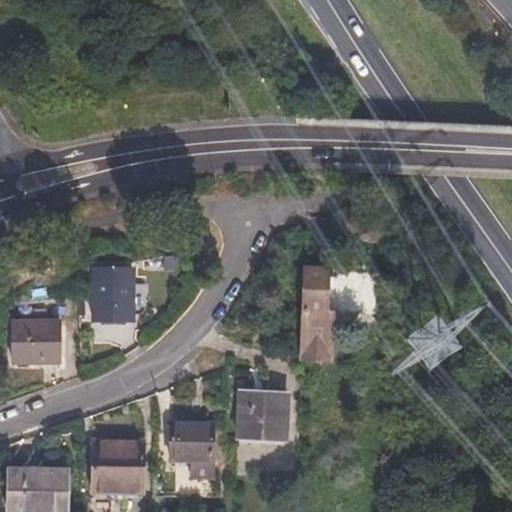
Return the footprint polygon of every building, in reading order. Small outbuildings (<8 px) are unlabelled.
[(98,275),(98,325),(139,325),(139,274),(98,275)] [(301,274),(300,366),(328,367),(329,318),(329,316),(323,316),(323,303),(323,274),(301,274)] [(329,316),(329,318),(354,318),(354,304),(323,303),(323,316),(329,316)] [(354,318),(386,319),(386,304),(354,304),(354,318)] [(17,325),(17,367),(63,366),(63,325),(17,325)] [(239,397),(237,441),(285,442),(286,397),(239,397)] [(212,434),(169,434),(169,470),(190,470),(190,489),(212,489),(212,434)] [(90,453),(91,498),(138,499),(137,453),(90,453)] [(3,480),(2,511),(64,511),(64,480),(3,480)]
